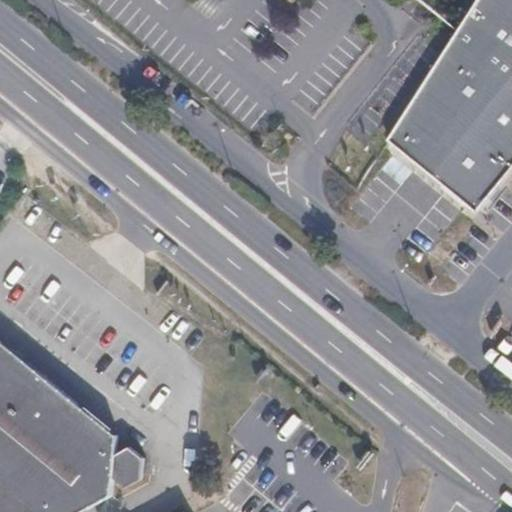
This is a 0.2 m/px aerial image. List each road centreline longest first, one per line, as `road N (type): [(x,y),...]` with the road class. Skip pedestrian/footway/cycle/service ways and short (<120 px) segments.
road 1 (secondary): [(0,72),(511,492)]
road 2 (secondary): [(511,439),(0,21)]
